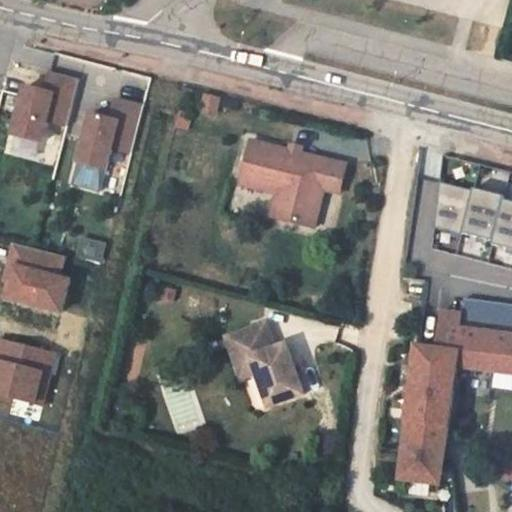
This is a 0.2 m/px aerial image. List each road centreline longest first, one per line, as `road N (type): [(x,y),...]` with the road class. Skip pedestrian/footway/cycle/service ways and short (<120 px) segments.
road 1 (unclassified): [(0,8),(409,105)]
road 2 (residential): [(409,105),(358,500)]
